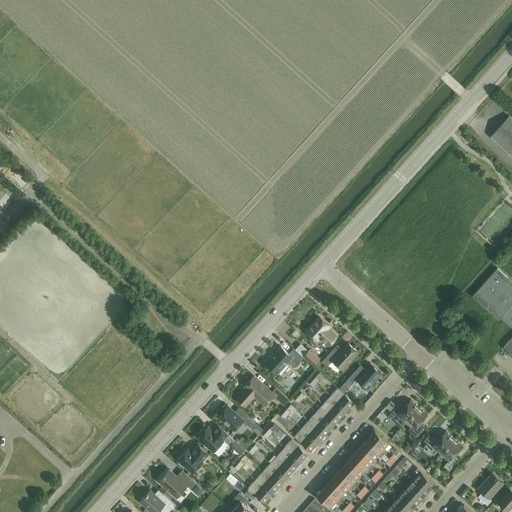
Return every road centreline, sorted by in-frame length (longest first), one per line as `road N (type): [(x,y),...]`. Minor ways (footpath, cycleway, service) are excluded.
road 1 (tertiary): [(321,262),(511,52)]
road 2 (residential): [(42,511),(200,340)]
road 3 (residential): [(278,511),(419,352)]
road 4 (tertiary): [(95,511),(229,364)]
road 5 (unknown): [(511,280),(398,177)]
road 6 (tertiary): [(229,364),(321,262)]
road 7 (residential): [(419,352),(321,262)]
